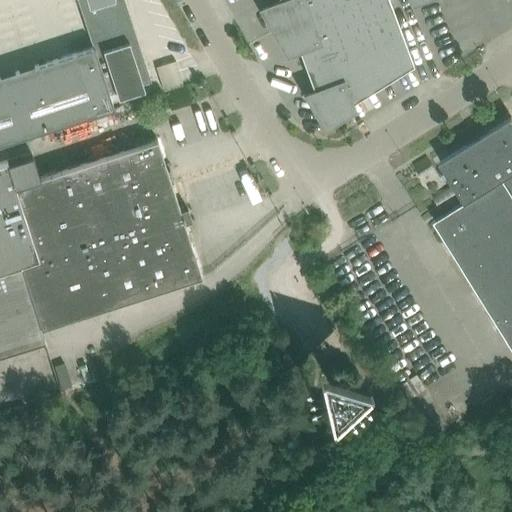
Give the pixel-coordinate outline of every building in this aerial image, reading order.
[(77,0),(93,47),(109,94),(116,92),(118,98),(145,89),(143,84),(151,81),(124,0),(77,0)] [(280,0),(281,2),(262,8),(274,30),(355,0),(280,0)] [(297,49),(306,70),(401,31),(389,0),(355,0),(274,30),(287,52),(297,49)] [(370,92),(413,65),(401,31),(306,70),(314,91),(307,94),(325,126),(348,112),(353,108),(351,104),(370,92)] [(0,144),(114,108),(109,94),(93,47),(0,77),(0,144)] [(173,62),(153,68),(161,93),(181,86),(173,62)] [(511,344),(511,117),(441,161),(465,201),(434,220),(511,344)] [(38,258),(21,263),(41,328),(202,276),(185,223),(192,221),(187,208),(180,209),(157,139),(43,177),(15,186),(38,258)] [(0,161),(0,271),(21,265),(20,263),(21,263),(38,258),(15,186),(43,177),(35,152),(8,161),(8,159),(0,161)] [(0,355),(45,341),(41,328),(21,263),(20,263),(21,265),(0,271),(0,355)] [(369,372),(328,376),(333,426),(374,422),(369,372)]
